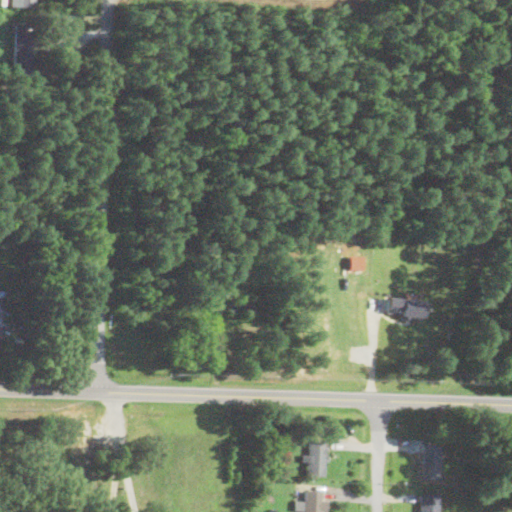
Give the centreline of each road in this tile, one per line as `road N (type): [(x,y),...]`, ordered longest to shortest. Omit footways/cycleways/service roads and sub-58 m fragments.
road 1 (residential): [(0,389),(511,403)]
road 2 (residential): [(91,393),(105,0)]
